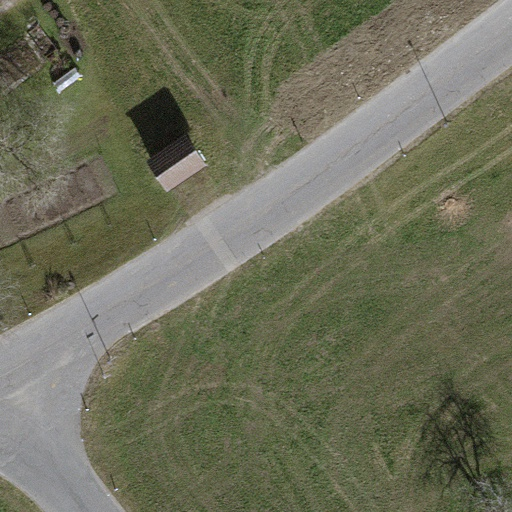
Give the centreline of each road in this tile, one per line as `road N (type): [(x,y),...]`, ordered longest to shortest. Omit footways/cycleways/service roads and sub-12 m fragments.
road 1 (residential): [(511,25),(251,222),(0,375)]
road 2 (unclassified): [(0,389),(90,511)]
